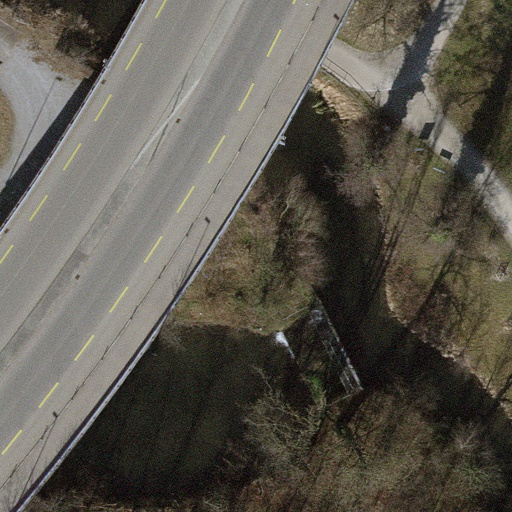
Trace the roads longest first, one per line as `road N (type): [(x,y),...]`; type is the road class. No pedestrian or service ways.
road 1 (secondary): [(0,421),(62,347),(223,101),(275,0)]
road 2 (secondary): [(198,0),(0,312)]
road 3 (track): [(385,71),(511,216)]
road 4 (track): [(385,71),(339,59),(254,0)]
